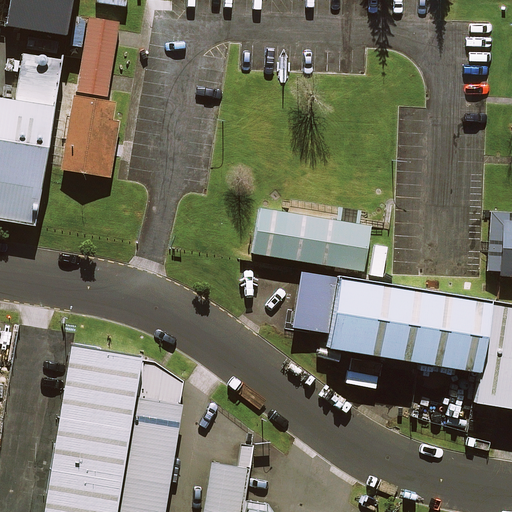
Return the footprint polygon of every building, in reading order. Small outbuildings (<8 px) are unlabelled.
[(120,12),(89,7),(78,76),(109,81),(120,12)] [(120,92),(74,84),(62,157),(108,165),(120,92)] [(54,97),(0,87),(0,207),(35,213),(54,97)] [(255,205),(246,251),(358,269),(366,226),(255,205)] [(387,245),(372,243),(367,277),(382,279),(387,245)] [(344,277),(330,275),(317,347),(470,374),(465,400),(511,408),(511,307),(357,280),(344,277)] [(145,351),(66,337),(35,511),(117,511),(139,383),(145,351)] [(164,511),(185,391),(139,383),(117,511),(164,511)] [(201,511),(238,511),(249,454),(212,448),(201,511)]
